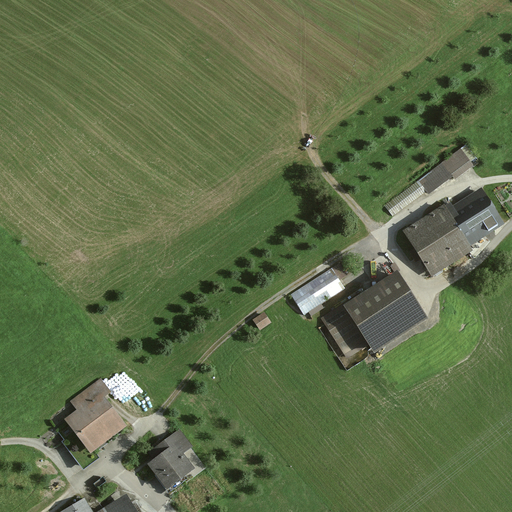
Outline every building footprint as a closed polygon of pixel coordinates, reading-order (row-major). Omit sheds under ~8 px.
[(472,163),(460,149),(386,210),(392,218),(425,191),(430,197),(472,163)] [(500,226),(479,193),(448,214),(444,208),(402,236),(427,274),(500,226)] [(341,263),(291,294),(304,315),(308,312),(311,316),(324,308),(321,304),(345,288),(340,280),(348,275),(341,263)] [(417,317),(391,278),(338,313),(365,353),(417,317)] [(265,312),(253,320),(260,330),(271,322),(265,312)] [(112,395),(103,381),(73,402),(81,413),(65,424),(87,453),(122,429),(103,402),(112,395)] [(161,458),(147,468),(163,490),(189,471),(179,457),(191,448),(181,433),(156,450),(161,458)] [(103,511),(94,495),(63,511),(149,511),(139,493),(106,511),(103,511)]
